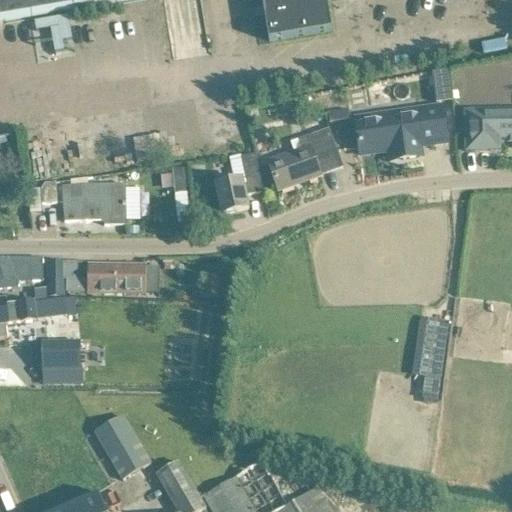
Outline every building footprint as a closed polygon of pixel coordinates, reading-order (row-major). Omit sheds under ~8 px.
[(0,0),(0,23),(131,0),(261,0),(269,44),(331,33),(325,0),(0,0)] [(432,75),(435,105),(452,103),(450,71),(432,75)] [(378,74),(363,79),(368,92),(383,87),(378,74)] [(140,101),(120,102),(121,136),(141,135),(140,101)] [(401,152),(403,162),(422,159),(421,149),(446,145),(441,109),(390,116),(391,121),(357,126),(359,138),(361,158),(401,152)] [(511,112),(471,114),(472,129),(466,130),(466,154),(500,153),(500,141),(511,140),(511,112)] [(301,184),(302,185),(320,178),(343,169),(329,131),(291,145),(295,154),(268,164),(279,193),(296,187),(295,186),(301,184)] [(260,179),(255,157),(241,160),(246,181),(216,188),(218,198),(222,217),(248,212),(246,199),(263,195),(260,179)] [(184,171),(173,172),(174,196),(186,195),(184,171)] [(41,207),(57,206),(55,186),(45,187),(40,194),(41,207)] [(125,189),(64,190),(64,205),(65,225),(104,223),(104,228),(126,228),(126,223),(140,222),(140,191),(125,191),(125,189)] [(43,261),(0,261),(0,291),(17,290),(17,284),(43,284),(43,261)] [(64,300),(64,296),(63,264),(47,265),(48,285),(48,299),(64,300)] [(78,264),(63,264),(64,296),(159,296),(159,268),(89,268),(89,282),(78,281),(78,264)] [(221,278),(207,278),(206,299),(220,299),(221,278)] [(73,299),(33,304),(34,314),(65,310),(66,319),(75,318),(73,299)] [(5,327),(35,323),(34,314),(33,304),(18,306),(5,303),(0,303),(0,341),(7,341),(5,327)] [(81,372),(80,344),(42,345),(43,373),(81,372)] [(122,419),(94,435),(123,483),(151,467),(128,429),(122,419)] [(176,511),(205,511),(206,511),(200,502),(178,464),(156,477),(172,504),(176,511)] [(261,465),(203,499),(210,511),(330,511),(318,490),(288,508),(270,477),(268,477),(261,465)] [(104,511),(98,495),(57,511),(104,511)]
